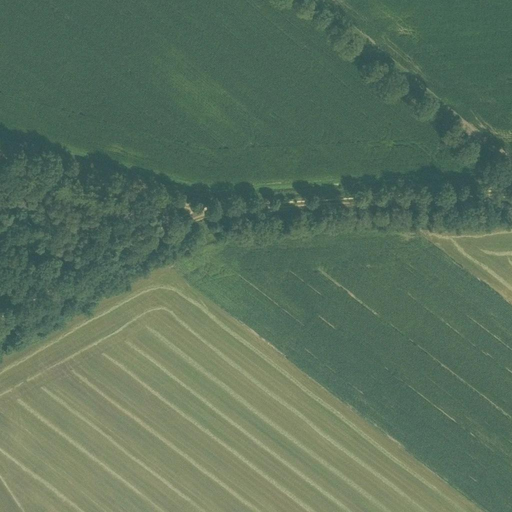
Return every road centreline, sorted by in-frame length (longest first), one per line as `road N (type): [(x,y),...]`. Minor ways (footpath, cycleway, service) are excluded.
road 1 (track): [(0,326),(198,218),(511,197)]
road 2 (track): [(194,213),(0,157)]
